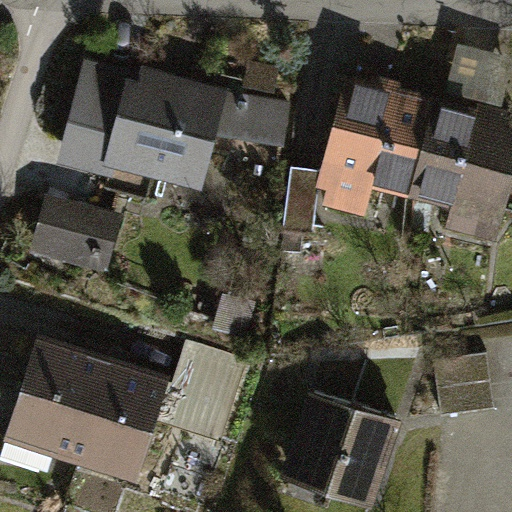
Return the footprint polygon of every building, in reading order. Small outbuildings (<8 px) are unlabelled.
[(511,58),(511,57),(461,44),(449,90),(500,103),(511,58)] [(279,68),(252,63),(249,83),(276,87),(279,68)] [(147,91),(89,77),(68,158),(111,170),(106,185),(148,196),(156,164),(198,175),(210,128),(220,94),(150,77),(147,91)] [(438,104),(348,81),(327,164),(336,167),(328,200),(363,209),(372,177),(416,188),(438,104)] [(283,140),(290,107),(220,94),(210,128),(283,140)] [(511,175),(511,122),(438,104),(416,188),(503,210),(511,175)] [(322,169),(293,165),(285,227),(314,231),(322,169)] [(65,202),(56,200),(43,244),(103,258),(113,223),(72,212),(65,202)] [(251,299),(229,295),(223,323),(245,327),(251,299)] [(175,385),(113,365),(85,451),(132,467),(150,412),(222,436),(246,359),(189,341),(175,385)] [(113,365),(45,343),(17,430),(85,451),(113,365)] [(489,350),(435,356),(442,412),(496,405),(489,350)] [(398,417),(317,389),(291,465),(372,493),(398,417)]
